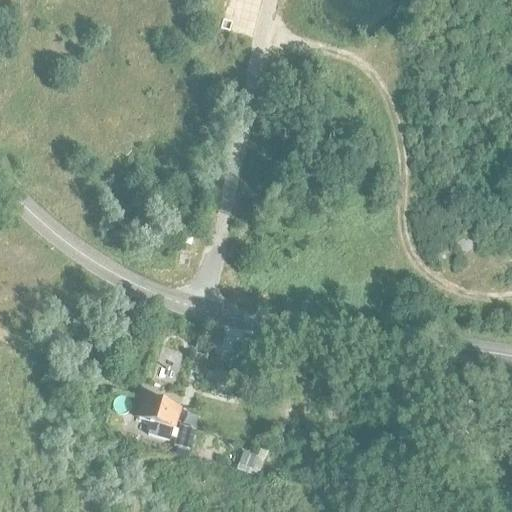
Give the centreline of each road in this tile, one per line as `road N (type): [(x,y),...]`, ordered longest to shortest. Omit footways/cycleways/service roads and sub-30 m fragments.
road 1 (tertiary): [(511,353),(230,313),(160,292),(57,236),(0,183)]
road 2 (track): [(511,293),(449,285),(420,263),(404,223),(407,151),(387,89),(348,59),(290,44),(254,55)]
road 3 (track): [(201,305),(268,0)]
